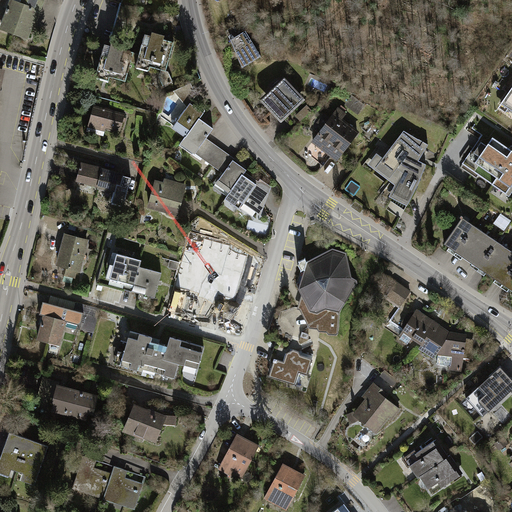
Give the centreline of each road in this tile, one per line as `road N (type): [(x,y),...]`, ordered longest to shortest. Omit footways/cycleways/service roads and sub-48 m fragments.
road 1 (secondary): [(8,274),(78,0)]
road 2 (secondary): [(300,189),(511,332)]
road 3 (residential): [(8,274),(248,345)]
road 4 (secondary): [(189,0),(220,90),(300,189)]
road 5 (residential): [(227,399),(316,450),(379,511)]
road 6 (residential): [(300,189),(289,202),(248,345)]
road 7 (residential): [(227,399),(164,511)]
